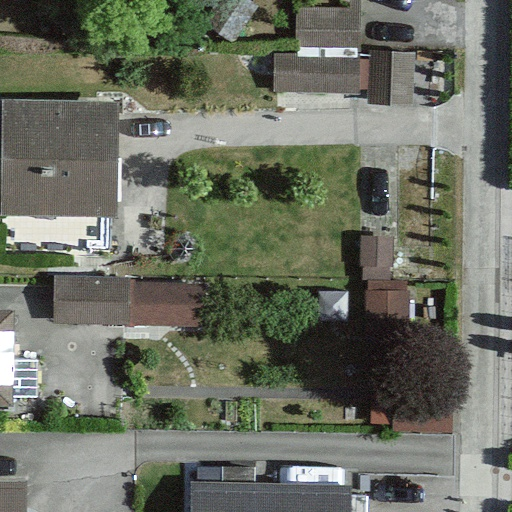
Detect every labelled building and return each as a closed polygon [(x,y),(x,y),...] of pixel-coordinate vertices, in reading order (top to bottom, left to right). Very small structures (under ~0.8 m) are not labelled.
[(238,0),(221,0),(201,26),(228,46),(254,12),(238,0)] [(295,12),(294,48),(354,49),(354,13),(295,12)] [(409,59),(368,57),(366,109),(407,110),(409,59)] [(355,80),(272,76),(271,110),(353,115),(355,80)] [(111,105),(0,104),(0,216),(110,217),(111,105)] [(131,291),(54,287),(52,324),(130,328),(131,291)] [(18,511),(19,483),(0,483),(0,511),(18,511)] [(189,489),(188,511),(345,511),(346,491),(189,489)]
